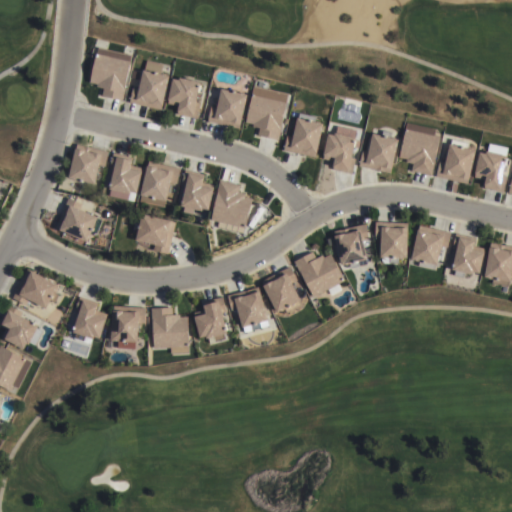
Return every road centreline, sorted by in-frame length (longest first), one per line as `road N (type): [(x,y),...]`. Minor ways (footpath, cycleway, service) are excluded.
road 1 (residential): [(16,233),(59,264),(137,284),(211,276),(331,210),(397,194),(511,222)]
road 2 (residential): [(62,105),(83,118),(227,156),(265,176),(310,222)]
road 3 (residential): [(70,0),(62,105),(0,263)]
